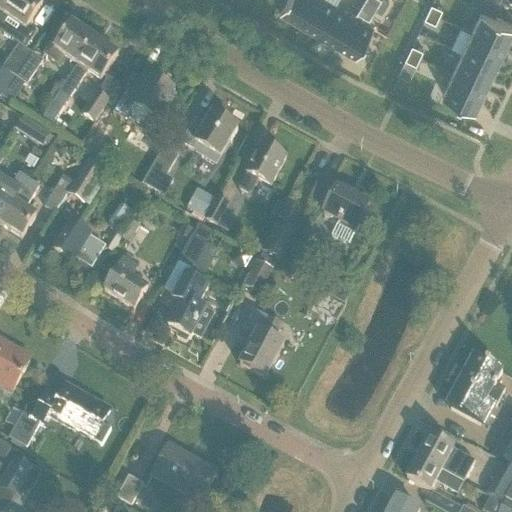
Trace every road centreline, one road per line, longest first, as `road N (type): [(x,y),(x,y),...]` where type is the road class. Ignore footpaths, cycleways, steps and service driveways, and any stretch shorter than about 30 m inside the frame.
road 1 (residential): [(357,487),(0,272)]
road 2 (residential): [(508,205),(329,125),(156,0)]
road 3 (residential): [(357,487),(508,205)]
